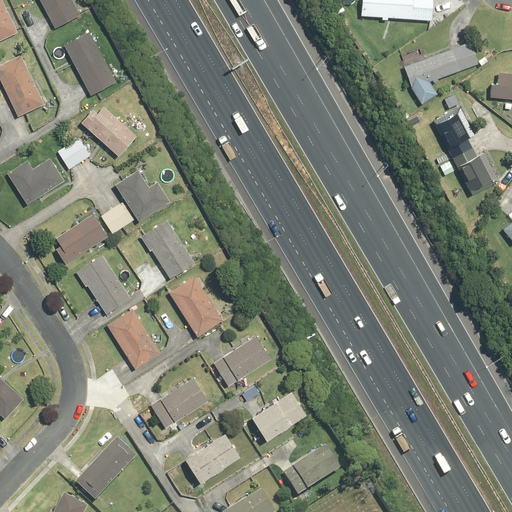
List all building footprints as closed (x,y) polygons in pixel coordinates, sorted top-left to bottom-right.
[(3,0),(0,0),(0,40),(19,32),(3,0)] [(74,0),(42,0),(56,27),(82,14),(74,0)] [(362,0),(362,15),(383,16),(383,19),(389,20),(389,16),(432,19),(433,0),(362,0)] [(93,30),(66,45),(92,95),(119,81),(93,30)] [(404,64),(412,87),(424,103),(439,92),(430,81),(479,64),(471,41),(404,64)] [(22,54),(0,64),(0,75),(19,116),(46,103),(22,54)] [(493,83),(492,96),(511,97),(511,71),(500,71),(499,83),(493,83)] [(95,108),(83,121),(120,155),(138,134),(106,105),(99,112),(95,108)] [(462,105),(434,120),(473,192),(500,178),(486,151),(477,156),(467,138),(477,133),(462,105)] [(29,159),(9,172),(29,203),(67,178),(52,156),(34,167),(29,159)] [(140,168),(117,182),(140,219),(172,200),(159,180),(151,185),(140,168)] [(138,218),(126,201),(104,216),(116,233),(138,218)] [(67,263),(109,236),(94,212),(58,235),(63,243),(57,247),(67,263)] [(196,261),(167,218),(141,235),(151,250),(153,249),(171,277),(196,261)] [(220,252),(214,243),(204,250),(210,259),(220,252)] [(132,297),(103,254),(77,271),(87,285),(89,284),(108,312),(132,297)] [(195,275),(170,291),(198,335),(224,319),(195,275)] [(134,308),(109,324),(137,368),(163,352),(134,308)] [(229,384),(272,358),(257,334),(215,361),(229,384)] [(0,375),(0,410),(8,417),(25,398),(0,375)] [(167,427),(209,400),(193,377),(151,404),(167,427)] [(269,438),(308,413),(293,390),(254,415),(269,438)] [(203,480),(241,456),(226,433),(188,457),(203,480)] [(95,499),(138,455),(119,437),(77,481),(95,499)] [(300,494),(342,467),(327,444),(285,471),(300,494)] [(276,511),(277,511),(262,488),(225,511),(276,511)] [(86,511),(89,507),(65,494),(55,511),(86,511)]
